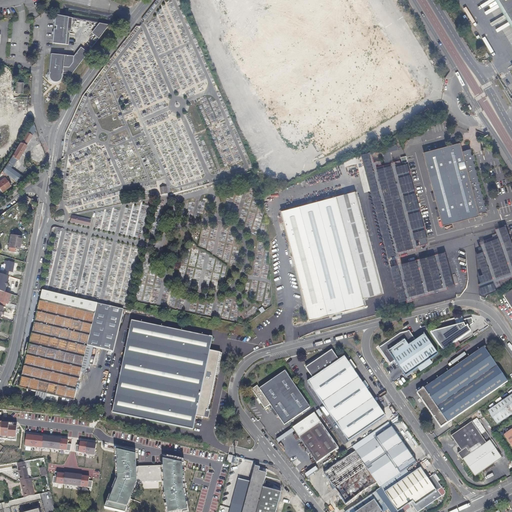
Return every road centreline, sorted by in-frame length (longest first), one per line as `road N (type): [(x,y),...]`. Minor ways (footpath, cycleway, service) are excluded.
road 1 (unclassified): [(370,326),(262,355),(237,381),(237,408),(318,511)]
road 2 (residential): [(0,419),(93,430),(218,464),(204,511)]
road 3 (unknown): [(473,136),(423,142),(414,151),(431,226),(454,236),(511,218)]
road 4 (unclassified): [(370,326),(367,357),(463,492),(480,503)]
road 5 (unknown): [(296,346),(277,203),(346,180)]
road 6 (tertiary): [(45,197),(0,386)]
road 7 (secondary): [(413,0),(511,164)]
road 8 (tertiary): [(148,0),(84,81),(55,142)]
road 9 (unknown): [(110,411),(232,450),(271,453)]
road 10 (unclassified): [(511,340),(491,313),(466,304),(370,326)]
road 11 (secondary): [(511,129),(431,0)]
road 12 (unclassified): [(55,142),(36,104),(37,17)]
